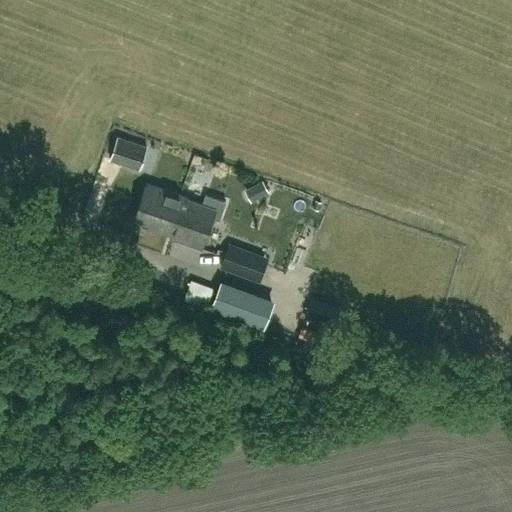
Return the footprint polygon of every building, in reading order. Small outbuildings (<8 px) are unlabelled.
[(139,170),(147,148),(118,138),(110,160),(139,170)] [(167,235),(180,198),(180,197),(146,185),(133,223),(167,235)] [(175,243),(201,252),(212,220),(219,222),(226,204),(205,196),(202,206),(180,198),(167,235),(175,238),(173,243),(175,243)] [(261,283),(267,267),(270,259),(230,244),(227,252),(221,268),(261,283)] [(211,308),(217,288),(196,282),(190,302),(211,308)] [(276,302),(224,283),(213,310),(265,330),(276,302)] [(330,305),(311,299),(305,316),(344,330),(347,320),(327,313),(330,305)]
